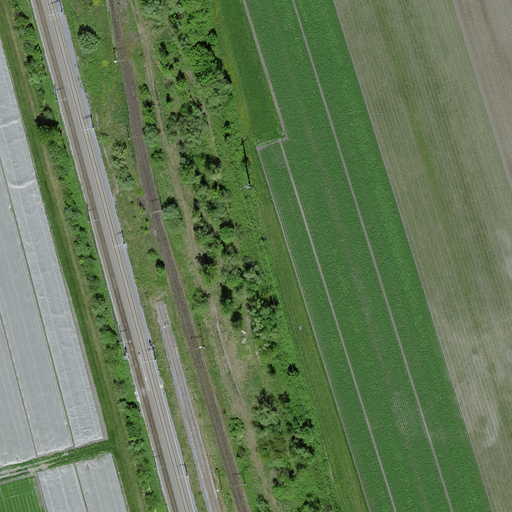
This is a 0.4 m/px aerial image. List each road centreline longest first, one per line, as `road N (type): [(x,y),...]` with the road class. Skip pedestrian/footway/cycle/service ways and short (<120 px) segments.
road 1 (track): [(276,511),(246,405),(222,353),(216,298),(245,304),(296,482),(294,495),(285,497)]
road 2 (track): [(158,0),(204,106),(245,304)]
road 3 (track): [(216,298),(191,235),(131,0)]
road 4 (track): [(216,298),(219,237),(177,184),(173,84),(141,38)]
road 5 (track): [(0,478),(129,448)]
